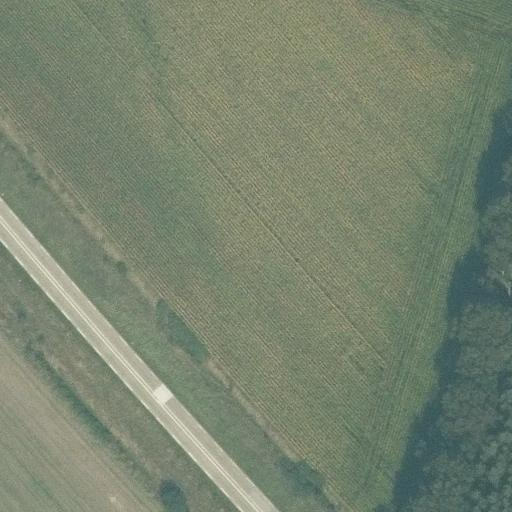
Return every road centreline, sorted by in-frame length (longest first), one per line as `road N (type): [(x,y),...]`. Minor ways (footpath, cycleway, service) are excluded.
road 1 (primary): [(258,511),(0,218)]
road 2 (track): [(511,321),(461,511)]
